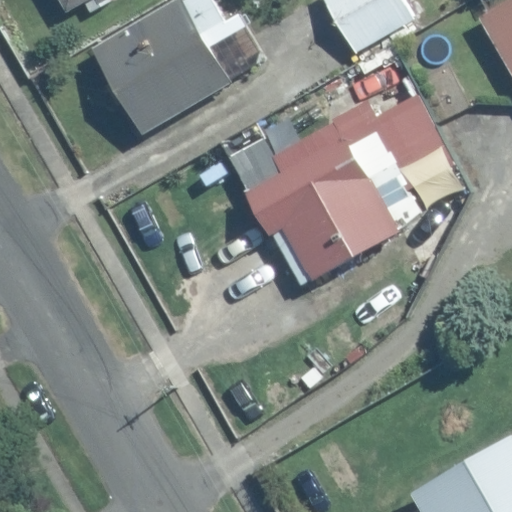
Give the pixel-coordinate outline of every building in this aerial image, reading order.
[(68,0),(74,9),(87,1),(94,13),(115,0),(68,0)] [(222,0),(188,0),(106,45),(148,122),(257,63),(222,0)] [(412,0),(334,0),(363,52),(423,19),(412,0)] [(511,0),(510,0),(488,13),(511,54),(511,0)] [(347,133),(253,189),(310,284),(403,225),(384,193),(456,151),(420,90),(375,117),(367,103),(339,119),(347,133)] [(511,511),(511,435),(418,489),(431,511),(511,511)]
